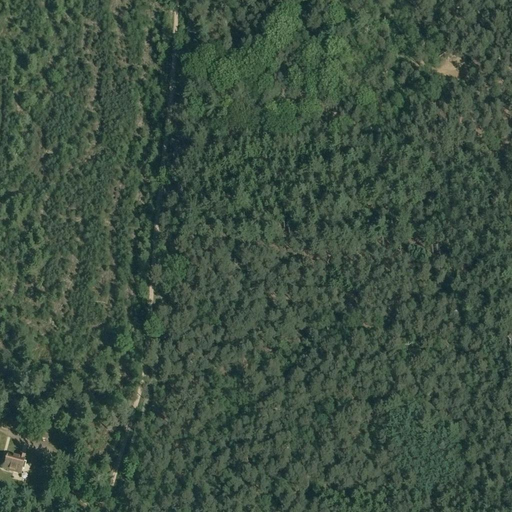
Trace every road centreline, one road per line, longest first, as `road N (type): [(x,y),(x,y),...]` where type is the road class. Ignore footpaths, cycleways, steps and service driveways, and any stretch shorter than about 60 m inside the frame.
road 1 (track): [(178,0),(138,361),(106,511)]
road 2 (track): [(94,511),(70,489),(53,454),(0,427)]
